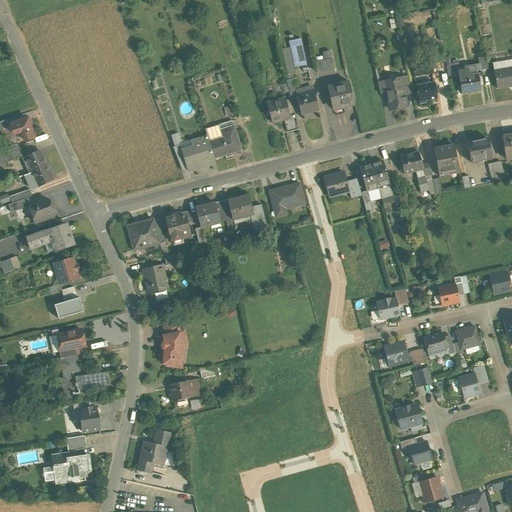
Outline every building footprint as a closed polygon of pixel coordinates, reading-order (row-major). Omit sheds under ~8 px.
[(289,40),(295,67),(307,65),(301,38),(289,40)] [(283,48),(286,74),(294,73),(290,47),(283,48)] [(433,59),(443,58),(441,49),(431,50),(433,59)] [(485,57),(477,59),(480,71),(487,69),(485,57)] [(332,59),(314,62),(317,74),(334,70),(332,59)] [(418,66),(412,67),(414,76),(432,73),(430,64),(418,66)] [(450,65),(446,66),(448,78),(456,76),(453,65),(450,65)] [(511,68),(494,71),(497,89),(511,86),(511,68)] [(467,72),(458,73),(462,95),(480,92),(477,74),(467,76),(467,72)] [(407,76),(398,78),(399,79),(399,83),(400,83),(402,91),(403,91),(404,95),(411,93),(407,76)] [(402,91),(400,83),(399,83),(399,79),(385,82),(386,86),(385,86),(386,92),(390,110),(406,107),(404,95),(403,91),(402,91)] [(384,81),(377,82),(380,94),(386,92),(385,86),(386,86),(385,82),(384,81)] [(349,83),(328,87),(333,109),(341,108),(342,108),(349,107),(349,106),(354,105),(349,83)] [(434,83),(416,86),(419,104),(426,103),(425,101),(437,99),(434,83)] [(294,86),(288,87),(291,100),(297,99),(296,95),(294,86)] [(314,94),(304,96),(304,93),(296,95),(297,99),(301,116),(318,111),(314,94)] [(284,99),(267,104),(272,123),(283,120),(289,119),(289,116),(284,99)] [(294,114),(289,116),(289,119),(283,120),(286,132),(298,128),(294,114)] [(27,120),(11,125),(14,134),(17,133),(22,131),(24,136),(26,141),(34,138),(27,120)] [(232,121),(218,126),(220,131),(233,126),(232,121)] [(233,126),(220,131),(222,137),(208,142),(214,159),(241,151),(233,126)] [(174,145),(181,143),(178,132),(171,135),(174,145)] [(511,135),(503,137),(506,159),(511,158),(511,135)] [(208,142),(207,137),(192,142),(195,151),(184,154),(183,155),(184,158),(189,172),(201,168),(201,166),(215,162),(208,142)] [(488,139),(467,143),(471,163),(492,159),(488,139)] [(181,145),(173,148),(177,160),(184,158),(183,155),(184,154),(181,145)] [(454,146),(434,149),(438,174),(458,171),(454,146)] [(18,150),(5,155),(7,163),(22,157),(18,150)] [(39,151),(22,159),(26,167),(28,165),(32,173),(46,166),(39,151)] [(419,153),(400,157),(404,174),(416,171),(423,170),(422,166),(419,153)] [(389,184),(383,162),(371,165),(378,187),(389,184)] [(500,162),(488,165),(492,184),(505,181),(500,162)] [(428,164),(422,166),(423,170),(425,177),(430,175),(428,164)] [(378,187),(371,165),(360,168),(366,191),(378,187)] [(46,166),(32,173),(37,184),(38,187),(44,184),(44,185),(53,181),(46,166)] [(423,170),(416,171),(421,192),(428,190),(428,188),(425,177),(423,170)] [(37,184),(32,173),(27,175),(32,186),(37,184)] [(344,173),(325,178),(330,196),(349,191),(346,182),(344,173)] [(432,180),(430,175),(425,177),(428,188),(433,186),(432,180)] [(468,176),(461,178),(464,189),(471,188),(468,176)] [(356,179),(346,182),(349,191),(351,199),(361,196),(360,193),(356,179)] [(439,179),(432,180),(433,186),(435,194),(442,193),(439,179)] [(299,184),(294,185),(299,205),(305,203),(299,184)] [(395,184),(389,185),(392,196),(398,195),(395,184)] [(294,185),(269,192),(274,211),(299,205),(294,185)] [(29,190),(9,197),(11,204),(28,198),(31,197),(29,190)] [(367,191),(360,193),(361,196),(364,205),(371,203),(367,191)] [(392,196),(381,200),(383,208),(385,207),(396,205),(401,204),(398,195),(392,196)] [(248,196),(227,201),(231,216),(232,221),(244,218),(243,217),(250,215),(253,214),(251,208),(248,196)] [(11,204),(8,205),(11,213),(29,206),(28,204),(30,204),(28,198),(11,204)] [(30,204),(28,204),(29,206),(35,223),(44,220),(54,217),(54,216),(56,213),(55,210),(51,208),(49,201),(44,199),(30,204)] [(227,201),(221,202),(224,216),(225,217),(231,216),(227,201)] [(221,202),(220,202),(215,203),(219,218),(224,216),(221,202)] [(215,203),(195,208),(201,228),(203,228),(220,223),(219,218),(215,203)] [(371,203),(364,205),(366,212),(373,210),(371,203)] [(261,205),(251,208),(253,214),(250,215),(254,231),(266,227),(261,205)] [(396,205),(385,207),(386,213),(398,211),(396,205)] [(179,215),(165,218),(171,242),(190,237),(185,218),(180,219),(179,215)] [(54,217),(44,220),(46,225),(56,222),(54,217)] [(153,220),(141,223),(142,224),(135,226),(135,225),(127,227),(133,250),(160,244),(156,231),(153,220)] [(65,225),(26,239),(29,248),(52,240),(56,250),(72,245),(70,239),(71,238),(70,236),(69,236),(65,225)] [(208,248),(203,228),(201,228),(195,229),(200,249),(208,248)] [(165,242),(162,230),(156,231),(160,244),(165,242)] [(169,256),(164,258),(165,265),(178,262),(176,255),(175,255),(169,256)] [(16,257),(10,259),(14,270),(20,268),(16,257)] [(72,258),(54,264),(60,285),(79,279),(76,272),(79,271),(78,265),(75,266),(72,258)] [(162,265),(143,269),(149,294),(167,290),(162,265)] [(507,273),(489,277),(493,294),(511,290),(507,273)] [(459,277),(454,278),(455,285),(458,296),(463,295),(459,277)] [(60,285),(48,288),(50,294),(62,291),(60,285)] [(455,285),(438,289),(441,306),(459,302),(458,296),(455,285)] [(65,302),(76,299),(73,287),(62,291),(65,302)] [(405,290),(394,292),(396,299),(397,306),(408,303),(405,290)] [(59,319),(83,312),(79,298),(76,299),(65,302),(54,305),(59,319)] [(396,299),(390,301),(389,299),(382,301),(382,302),(376,304),(380,319),(399,315),(397,306),(396,299)] [(177,322),(163,325),(166,336),(180,333),(179,331),(177,322)] [(474,327),(455,332),(458,343),(460,350),(480,345),(474,327)] [(72,330),(68,331),(66,333),(60,334),(61,342),(60,343),(60,345),(62,344),(63,352),(80,349),(81,348),(84,345),(81,330),(73,332),(72,330)] [(166,336),(163,336),(165,342),(163,342),(162,344),(162,345),(160,346),(159,356),(164,357),(163,364),(174,365),(175,358),(180,359),(182,345),(181,341),(186,340),(184,330),(179,331),(180,333),(166,336)] [(443,333),(424,339),(428,354),(447,349),(444,337),(443,333)] [(450,336),(444,337),(447,349),(449,354),(455,353),(450,336)] [(403,342),(384,347),(389,367),(408,361),(403,342)] [(458,343),(453,344),(456,356),(462,354),(460,350),(458,343)] [(80,349),(63,352),(59,352),(61,359),(77,355),(81,354),(80,349)] [(424,362),(420,349),(415,351),(419,364),(424,362)] [(415,351),(409,352),(413,365),(419,364),(415,351)] [(61,359),(57,360),(58,366),(61,365),(61,364),(78,361),(77,355),(61,359)] [(78,361),(61,364),(61,365),(66,399),(83,397),(82,389),(110,385),(108,372),(80,376),(78,361)] [(473,368),(475,375),(486,372),(484,366),(473,368)] [(212,367),(200,370),(201,378),(214,375),(212,367)] [(427,368),(416,371),(420,387),(431,384),(427,368)] [(480,393),(475,375),(459,379),(460,385),(458,385),(460,393),(462,392),(464,397),(480,393)] [(186,382),(171,385),(174,401),(190,397),(186,382)] [(80,410),(91,408),(91,403),(73,405),(74,411),(80,410)] [(416,405),(395,411),(400,430),(421,424),(416,405)] [(99,430),(96,408),(91,408),(80,410),(84,433),(99,430)] [(154,444),(144,442),(138,471),(150,473),(152,467),(149,466),(150,462),(163,465),(170,434),(157,430),(154,444)] [(83,436),(67,439),(69,450),(85,448),(83,436)] [(415,438),(400,443),(402,450),(408,448),(408,447),(417,445),(415,438)] [(417,445),(408,447),(408,448),(413,465),(431,459),(426,442),(417,445)] [(70,454),(52,456),(54,467),(57,466),(59,480),(91,475),(88,456),(71,458),(70,454)] [(425,475),(412,478),(414,484),(418,483),(427,480),(425,475)] [(427,480),(418,483),(424,503),(442,498),(437,477),(427,480)] [(493,490),(508,487),(507,481),(492,483),(493,490)] [(487,511),(482,493),(457,501),(458,506),(460,511),(487,511)]
